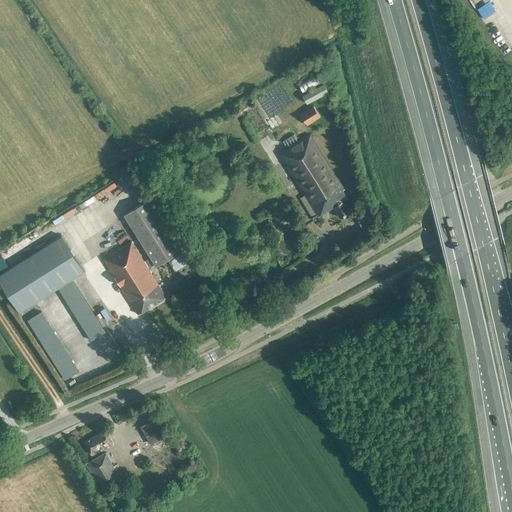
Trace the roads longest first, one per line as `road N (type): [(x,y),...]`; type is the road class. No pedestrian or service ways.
road 1 (tertiary): [(0,451),(224,350),(511,193)]
road 2 (motorway): [(393,0),(448,194),(511,495)]
road 3 (motorway): [(511,379),(417,0)]
